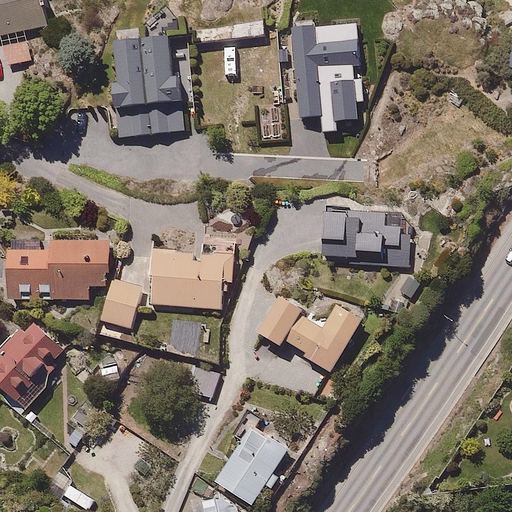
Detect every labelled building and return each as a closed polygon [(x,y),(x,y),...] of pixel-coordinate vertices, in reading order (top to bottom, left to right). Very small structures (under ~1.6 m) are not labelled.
[(0,0),(0,34),(3,34),(9,64),(36,59),(30,28),(47,25),(42,0),(0,0)] [(190,17),(192,42),(266,35),(263,9),(190,17)] [(292,28),(300,117),(320,115),(322,131),(337,130),(336,120),(357,119),(353,66),(359,65),(357,23),(292,28)] [(171,35),(118,40),(122,78),(113,79),(118,137),(186,131),(181,76),(175,76),(171,35)] [(258,47),(229,49),(230,65),(259,64),(258,47)] [(476,117),(395,106),(392,137),(410,139),(408,148),(470,155),(476,117)] [(328,212),(325,250),(383,256),(382,266),(412,269),(415,237),(401,235),(402,225),(390,224),(391,218),(328,212)] [(12,252),(12,298),(89,299),(89,286),(107,286),(107,231),(49,230),(49,253),(12,252)] [(151,305),(219,309),(221,284),(234,284),(235,255),(155,250),(151,305)] [(144,287),(112,279),(103,320),(135,327),(144,287)] [(327,322),(283,294),(259,333),(279,346),(284,338),(306,352),(304,356),(331,373),(364,320),(339,304),(327,322)] [(0,381),(28,409),(45,392),(35,382),(64,353),(30,320),(0,350),(0,381)] [(225,370),(180,357),(176,375),(197,381),(193,396),(216,402),(225,370)] [(285,454),(251,431),(216,482),(251,505),(285,454)] [(239,511),(237,501),(194,508),(194,511),(239,511)]
